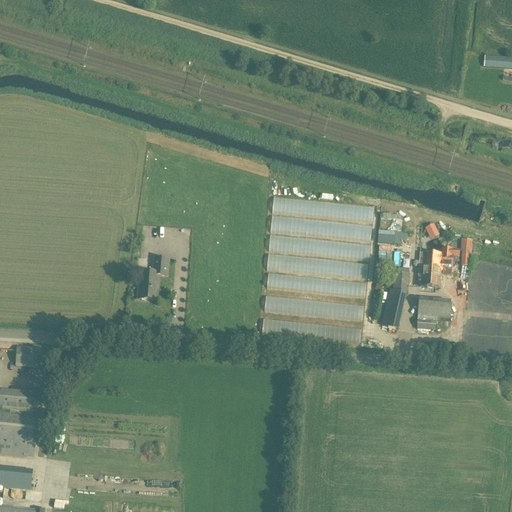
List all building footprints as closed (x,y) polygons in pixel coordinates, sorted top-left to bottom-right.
[(511,59),(484,58),(483,69),(511,70),(511,59)] [(375,208),(275,201),(273,219),(374,225),(375,208)] [(172,229),(171,242),(178,242),(179,207),(168,207),(168,229),(172,229)] [(378,225),(376,253),(383,254),(384,251),(385,251),(385,247),(386,247),(387,244),(399,245),(400,234),(387,233),(387,227),(388,227),(391,211),(379,209),(377,225),(378,225)] [(288,238),(370,243),(371,237),(361,236),(361,231),(288,226),(288,238)] [(456,231),(424,230),(430,242),(439,237),(456,231)] [(462,240),(461,252),(462,253),(461,268),(470,268),(472,241),(462,240)] [(419,268),(418,275),(421,275),(420,288),(439,290),(441,269),(452,269),(453,260),(459,261),(460,252),(440,251),(439,256),(421,255),(420,262),(422,263),(422,269),(419,268)] [(139,273),(137,293),(139,293),(138,301),(156,302),(156,291),(159,291),(160,278),(168,278),(169,261),(153,260),(152,274),(139,273)] [(391,288),(383,327),(399,330),(407,287),(408,288),(409,275),(404,275),(405,271),(397,270),(397,274),(394,274),(392,288),(391,288)] [(298,293),(298,281),(268,282),(269,294),(298,293)] [(418,299),(416,330),(435,331),(437,319),(448,319),(450,302),(418,299)] [(264,323),(264,337),(279,338),(279,323),(264,323)] [(16,348),(15,367),(40,369),(41,349),(16,348)] [(0,390),(0,455),(34,459),(37,418),(8,415),(8,408),(38,410),(39,393),(0,390)] [(66,415),(56,416),(57,441),(67,441),(66,415)] [(0,469),(0,489),(30,492),(32,472),(0,469)] [(172,484),(172,496),(183,496),(183,484),(172,484)]
